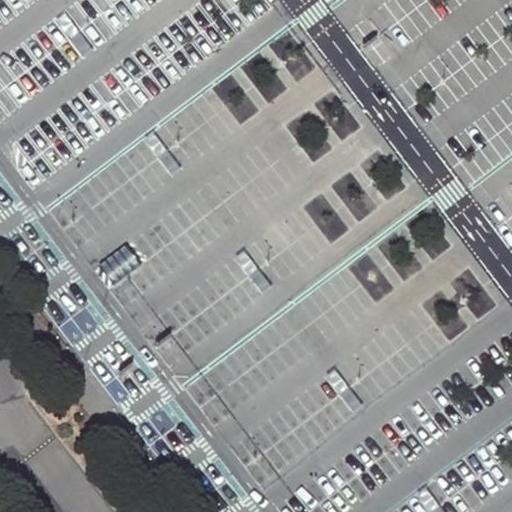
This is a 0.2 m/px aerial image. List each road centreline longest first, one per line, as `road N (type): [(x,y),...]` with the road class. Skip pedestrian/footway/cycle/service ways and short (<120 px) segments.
road 1 (unclassified): [(0,147),(275,511)]
road 2 (unclassified): [(306,0),(511,275)]
